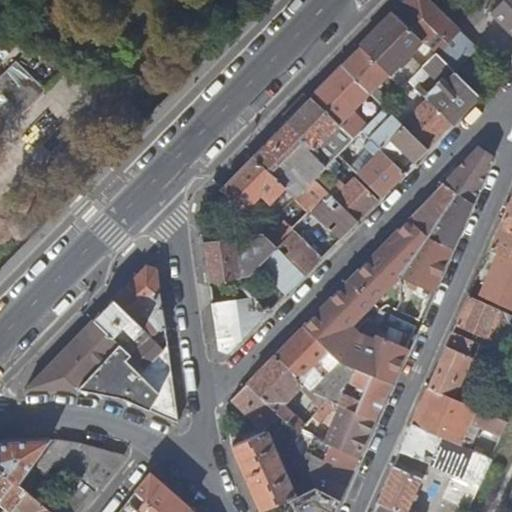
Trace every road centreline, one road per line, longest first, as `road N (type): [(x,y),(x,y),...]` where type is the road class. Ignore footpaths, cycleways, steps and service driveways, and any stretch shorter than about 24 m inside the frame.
road 1 (residential): [(511,101),(234,376),(199,391)]
road 2 (residential): [(356,511),(511,154)]
road 3 (primary): [(142,192),(332,0)]
road 4 (residential): [(199,391),(174,225),(142,192)]
road 5 (primary): [(0,338),(142,192)]
road 6 (residential): [(0,416),(103,424),(153,444)]
